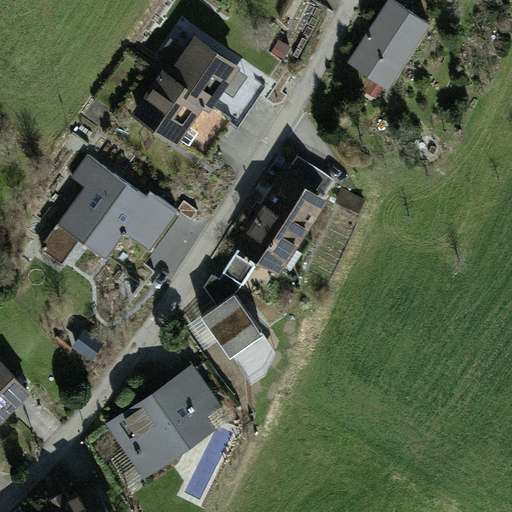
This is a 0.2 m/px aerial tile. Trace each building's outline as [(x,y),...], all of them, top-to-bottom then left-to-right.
[(354,61),(386,83),(425,25),(392,4),(354,61)] [(166,74),(138,115),(202,157),(229,117),(241,125),(267,87),(203,44),(178,82),(166,74)] [(101,174),(66,219),(106,249),(121,229),(152,253),(179,217),(148,194),(140,204),(101,174)] [(224,274),(242,286),(260,258),(276,269),(320,202),(286,180),(224,274)] [(209,321),(246,378),(281,355),(244,299),(209,321)] [(0,366),(0,419),(27,393),(0,366)] [(113,426),(150,475),(226,419),(190,370),(113,426)] [(107,511),(94,487),(49,511),(107,511)]
